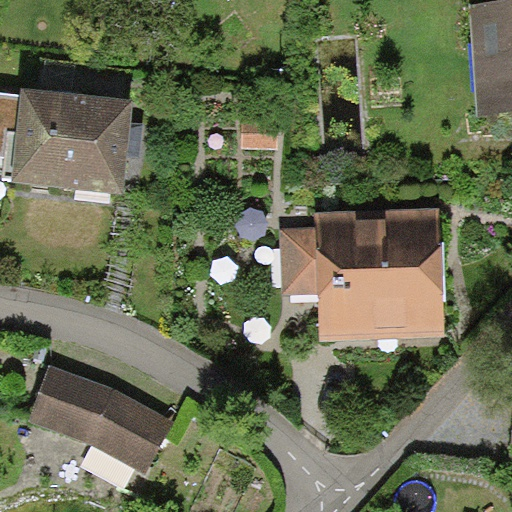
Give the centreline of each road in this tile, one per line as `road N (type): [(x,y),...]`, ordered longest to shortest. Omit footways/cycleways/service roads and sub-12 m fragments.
road 1 (residential): [(341,504),(204,374),(37,311),(0,305)]
road 2 (residential): [(511,320),(341,504)]
